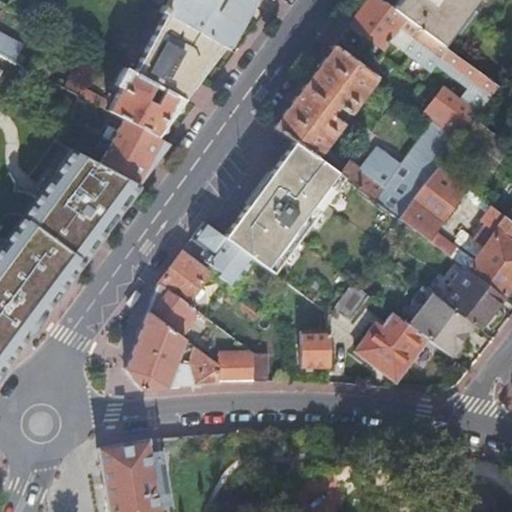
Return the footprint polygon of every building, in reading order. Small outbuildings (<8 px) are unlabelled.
[(253,0),(170,0),(166,8),(162,6),(158,13),(163,15),(223,48),(226,49),(248,9),(253,0)] [(497,89),(437,45),(392,11),(376,0),(368,0),(353,21),(349,26),(382,48),(388,40),(432,70),(437,62),(469,85),(460,98),(444,88),(424,116),(434,123),(458,141),(462,137),(474,120),(497,89)] [(399,0),(392,11),(437,45),(448,29),(469,1),(469,0),(399,0)] [(481,9),(469,1),(448,29),(460,38),(481,9)] [(194,85),(223,48),(163,15),(131,75),(152,86),(162,91),(181,102),(188,93),(194,85)] [(27,39),(0,24),(0,41),(20,52),(27,39)] [(0,57),(13,64),(20,52),(0,41),(0,57)] [(273,129),(293,144),(315,160),(341,124),(331,117),(338,108),(348,116),(375,80),(333,48),(316,71),(273,129)] [(131,75),(123,71),(114,87),(120,90),(107,114),(123,121),(154,138),(167,122),(181,102),(162,91),(156,102),(147,97),(152,86),(131,75)] [(510,150),(474,120),(462,137),(498,164),(510,150)] [(99,166),(137,187),(145,176),(162,152),(168,145),(154,138),(123,121),(99,166)] [(350,165),(340,178),(398,222),(411,205),(421,191),(438,169),(458,141),(434,123),(401,167),(377,149),(360,173),(350,165)] [(240,252),(252,261),(271,274),(340,178),(315,160),(293,144),(289,150),(287,152),(239,218),(229,230),(223,240),(237,250),(240,252)] [(0,371),(88,253),(101,235),(137,187),(99,166),(85,158),(52,201),(0,270),(0,371)] [(421,191),(411,205),(441,227),(468,192),(438,169),(421,191)] [(411,205),(398,222),(428,244),(428,243),(434,236),(441,227),(411,205)] [(511,225),(506,221),(489,209),(479,222),(482,225),(471,239),(484,249),(466,272),(500,298),(511,282),(511,225)] [(240,252),(237,250),(223,240),(203,224),(194,236),(190,241),(209,255),(203,263),(218,275),(216,278),(231,289),(252,261),(240,252)] [(434,236),(428,243),(443,252),(447,246),(434,236)] [(169,269),(157,286),(185,307),(209,274),(181,253),(169,269)] [(501,299),(500,298),(466,272),(462,269),(448,288),(454,293),(445,305),(473,327),(478,330),(501,299)] [(332,311),(349,324),(369,297),(351,284),(332,311)] [(152,298),(146,315),(179,339),(196,315),(185,307),(157,286),(152,298)] [(432,296),(421,288),(411,302),(412,306),(409,309),(417,316),(432,296)] [(254,322),(262,312),(235,292),(227,302),(254,322)] [(473,327),(445,305),(432,296),(417,316),(409,327),(427,341),(450,358),(473,327)] [(134,347),(124,372),(139,392),(163,389),(218,385),(218,366),(193,349),(179,339),(146,315),(134,347)] [(398,379),(427,341),(409,327),(393,315),(381,331),(379,329),(371,339),(367,336),(354,354),(376,370),(379,364),(398,379)] [(328,370),(327,333),(299,333),(299,370),(328,370)] [(218,366),(218,385),(227,385),(242,385),(252,385),(253,355),(218,356),(218,366)] [(253,355),(252,385),(262,384),(263,384),(264,355),(253,355)] [(158,511),(146,441),(95,448),(106,511),(158,511)]
